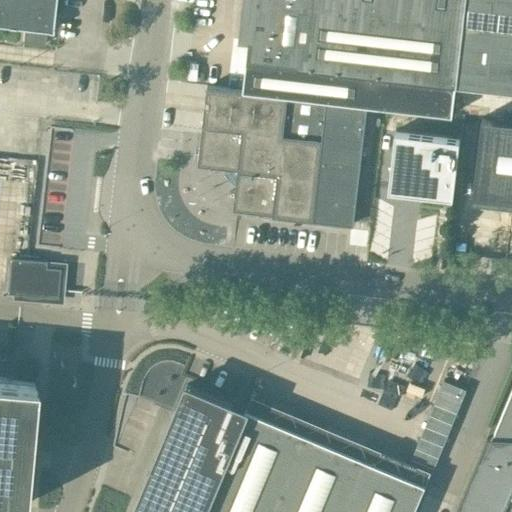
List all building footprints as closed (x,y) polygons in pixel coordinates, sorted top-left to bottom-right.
[(0,0),(0,24),(51,30),(54,0),(0,0)] [(458,85),(466,0),(243,0),(239,41),(250,42),(247,61),(458,85)] [(511,0),(466,0),(458,85),(511,90),(511,0)] [(44,43),(45,34),(45,31),(24,28),(23,41),(44,43)] [(354,224),(369,103),(208,84),(198,165),(229,169),(237,179),(234,210),(354,224)] [(443,86),(443,102),(459,102),(459,86),(443,86)] [(511,120),(483,117),(474,198),(511,202),(511,120)] [(454,196),(461,137),(396,130),(389,189),(454,196)] [(11,257),(8,293),(43,296),(43,295),(57,297),(60,267),(46,266),(47,260),(11,257)] [(0,503),(22,506),(34,381),(1,377),(0,377),(0,503)] [(413,511),(426,483),(188,384),(133,511),(413,511)] [(511,511),(511,390),(490,444),(484,444),(455,511),(511,511)]
